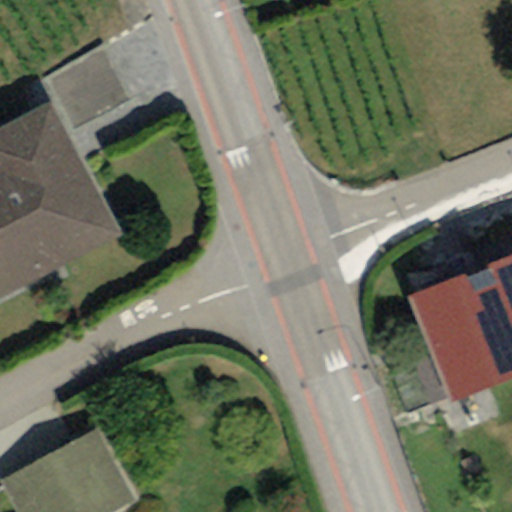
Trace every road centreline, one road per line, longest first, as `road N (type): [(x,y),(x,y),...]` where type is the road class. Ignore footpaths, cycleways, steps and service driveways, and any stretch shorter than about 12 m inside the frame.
road 1 (residential): [(288,264),(0,407)]
road 2 (secondary): [(288,264),(195,0)]
road 3 (secondary): [(375,511),(288,264)]
road 4 (unclassified): [(288,264),(511,176)]
